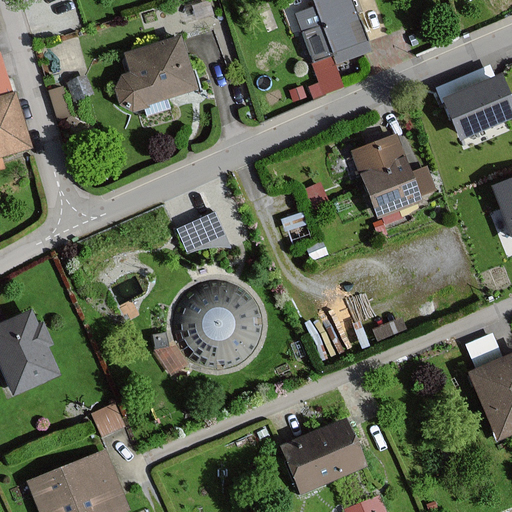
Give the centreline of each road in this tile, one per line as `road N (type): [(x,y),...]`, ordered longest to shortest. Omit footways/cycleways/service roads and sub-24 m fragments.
road 1 (residential): [(69,227),(511,37)]
road 2 (residential): [(511,303),(156,450)]
road 3 (residential): [(69,227),(4,0)]
road 4 (track): [(239,150),(293,272),(336,289)]
